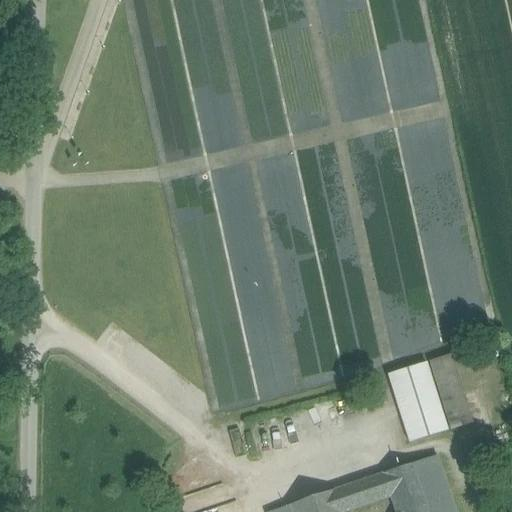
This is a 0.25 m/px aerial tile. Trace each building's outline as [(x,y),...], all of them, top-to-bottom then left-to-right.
[(431,366),(451,430),(472,424),(451,359),(431,366)] [(388,376),(408,445),(447,433),(426,364),(388,376)] [(432,511),(454,511),(437,458),(416,465),(432,511)] [(432,511),(416,465),(383,476),(390,499),(394,511),(432,511)] [(239,511),(237,504),(208,467),(153,487),(172,511),(239,511)] [(351,511),(390,499),(383,476),(333,493),(338,511),(351,511)] [(338,511),(333,493),(277,511),(338,511)]
